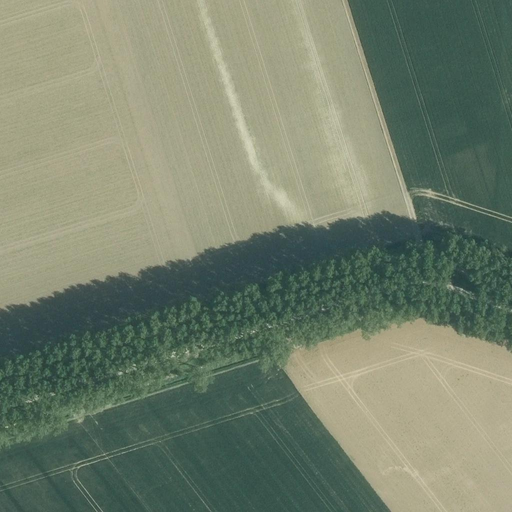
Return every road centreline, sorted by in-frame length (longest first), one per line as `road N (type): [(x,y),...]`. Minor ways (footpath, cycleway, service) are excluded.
road 1 (unclassified): [(511,308),(408,281),(0,408)]
road 2 (track): [(417,248),(340,0)]
